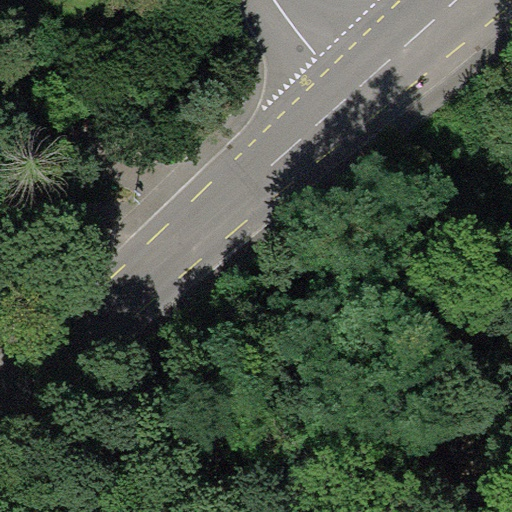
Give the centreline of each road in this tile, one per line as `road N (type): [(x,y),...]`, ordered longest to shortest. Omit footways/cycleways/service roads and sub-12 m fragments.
road 1 (residential): [(0,409),(343,103)]
road 2 (track): [(205,224),(0,109)]
road 3 (residential): [(343,103),(457,0)]
road 4 (track): [(106,310),(0,244)]
road 5 (residential): [(343,103),(276,0)]
